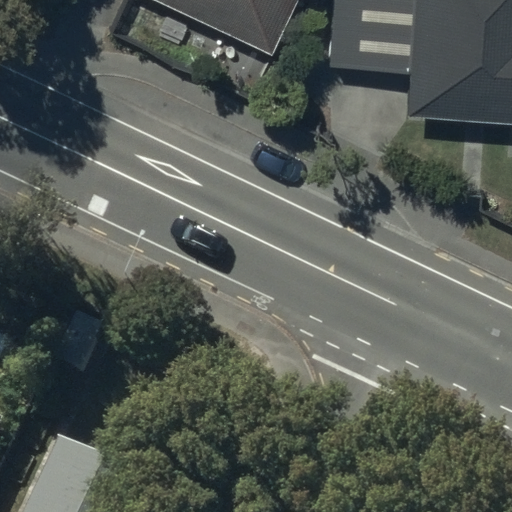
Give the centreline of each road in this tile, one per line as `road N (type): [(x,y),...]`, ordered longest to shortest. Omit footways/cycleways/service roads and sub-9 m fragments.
road 1 (secondary): [(458,334),(0,117)]
road 2 (residential): [(458,334),(375,511)]
